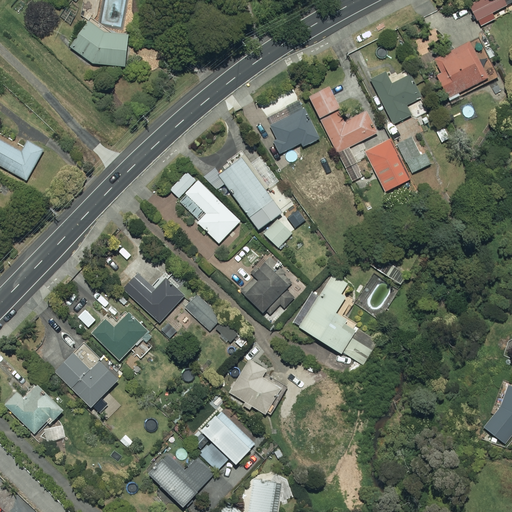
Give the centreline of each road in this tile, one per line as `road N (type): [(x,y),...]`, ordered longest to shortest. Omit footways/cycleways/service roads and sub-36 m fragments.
road 1 (tertiary): [(359,0),(214,92),(0,303)]
road 2 (unknown): [(122,177),(0,53)]
